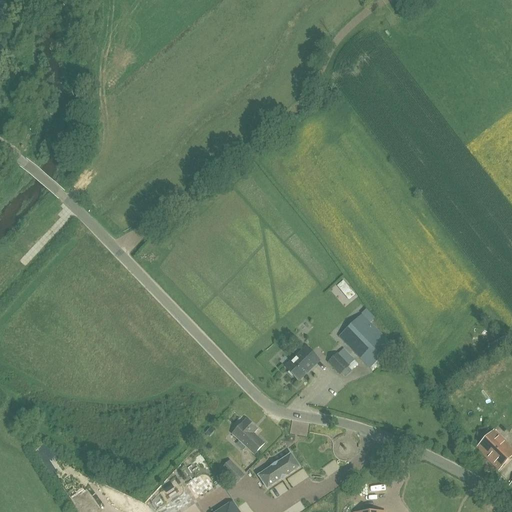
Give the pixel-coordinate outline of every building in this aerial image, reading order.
[(343,281),(337,286),(349,300),(355,295),(343,281)] [(393,346),(362,315),(339,337),(370,368),(393,346)] [(285,368),(299,381),(319,361),(306,347),(285,368)] [(329,363),(340,375),(348,366),(354,361),(343,349),(338,355),(329,363)] [(257,430),(246,420),(232,434),(239,441),(236,444),(243,451),(246,447),(254,455),(264,444),(254,434),(257,430)] [(511,449),(494,432),(477,449),(499,470),(511,456),(511,449)] [(258,476),(267,489),(299,468),(291,455),(258,476)] [(240,463),(237,460),(233,457),(228,463),(234,469),(240,463)] [(171,484),(163,489),(166,493),(174,488),(171,484)]
